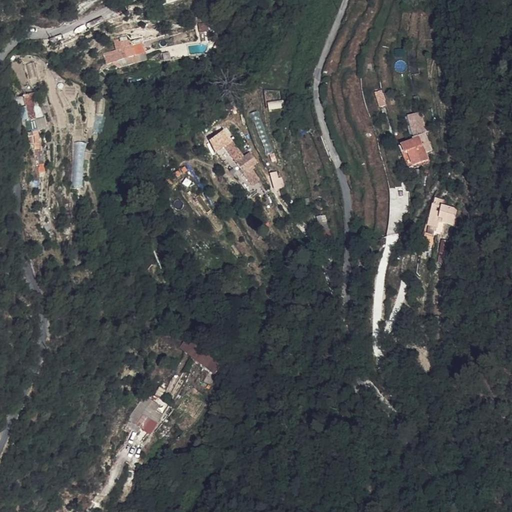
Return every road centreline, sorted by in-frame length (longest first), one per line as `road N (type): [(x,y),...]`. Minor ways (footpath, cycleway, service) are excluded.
road 1 (unclassified): [(386,511),(384,437),(352,323),(349,207),(317,100),(317,74),(346,0)]
road 2 (unclassified): [(0,72),(16,126),(16,223),(43,338),(0,450)]
road 3 (unclassified): [(131,0),(21,36),(0,69)]
